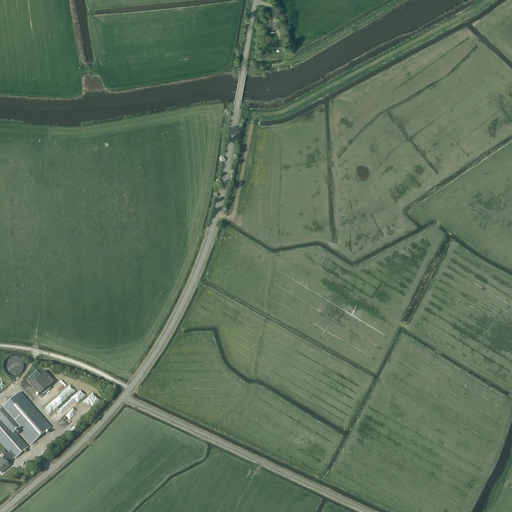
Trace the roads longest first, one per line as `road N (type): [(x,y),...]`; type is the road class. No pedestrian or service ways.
road 1 (tertiary): [(124,396),(173,321),(211,234),(254,0)]
road 2 (unclassified): [(366,511),(124,396)]
road 3 (tertiary): [(1,511),(124,396)]
road 4 (track): [(130,388),(41,352),(0,348)]
